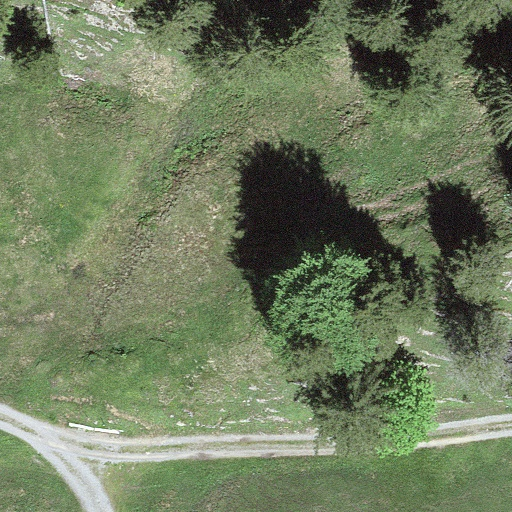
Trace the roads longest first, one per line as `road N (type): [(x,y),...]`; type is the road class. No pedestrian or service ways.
road 1 (track): [(511,427),(52,445),(0,420)]
road 2 (track): [(0,453),(52,445),(103,498),(106,511)]
